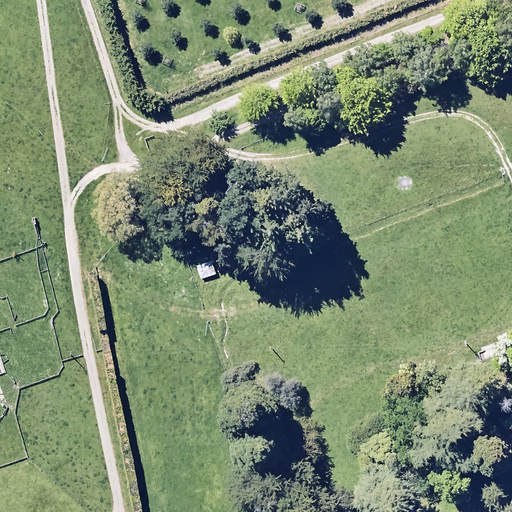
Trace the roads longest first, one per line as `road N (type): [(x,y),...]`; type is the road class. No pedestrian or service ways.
road 1 (track): [(35,0),(112,511)]
road 2 (track): [(80,0),(114,100),(145,120),(211,105),(466,0)]
